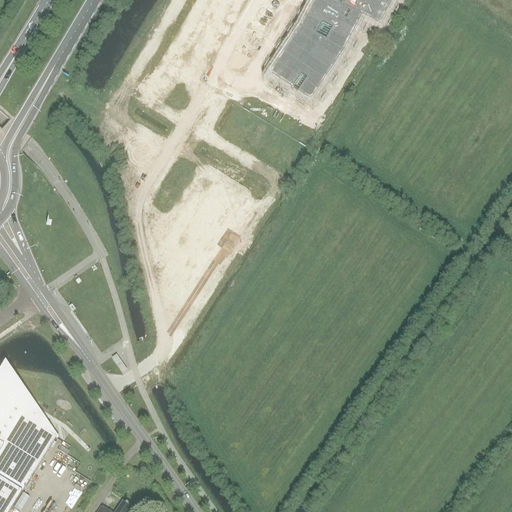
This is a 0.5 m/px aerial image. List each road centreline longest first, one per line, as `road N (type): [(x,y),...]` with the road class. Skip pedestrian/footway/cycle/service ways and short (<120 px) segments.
road 1 (unclassified): [(181,0),(101,135),(131,198),(163,340),(159,355),(108,390)]
road 2 (secondary): [(195,511),(108,390)]
